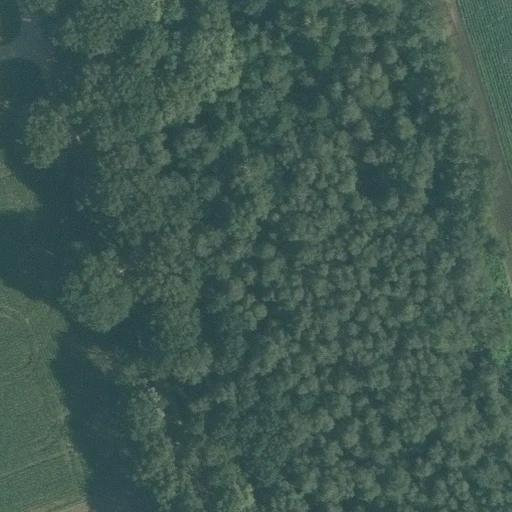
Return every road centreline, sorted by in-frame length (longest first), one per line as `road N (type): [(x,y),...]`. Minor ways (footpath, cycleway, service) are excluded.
road 1 (track): [(216,511),(43,41)]
road 2 (track): [(177,0),(43,41)]
